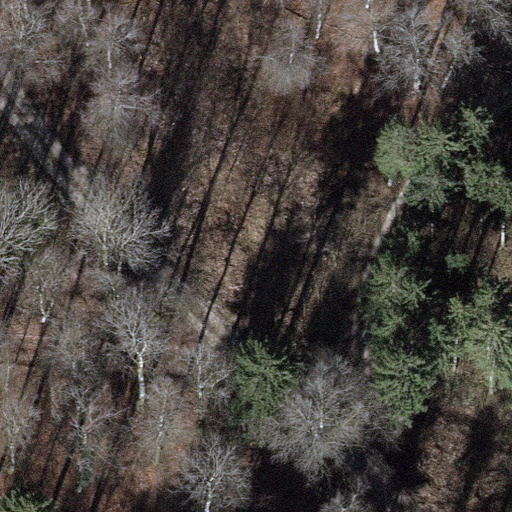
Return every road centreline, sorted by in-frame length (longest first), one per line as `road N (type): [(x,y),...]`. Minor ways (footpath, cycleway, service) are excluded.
road 1 (track): [(0,10),(69,137),(258,345),(430,511)]
road 2 (track): [(418,499),(363,354),(391,218),(511,70)]
road 3 (track): [(258,345),(0,335)]
